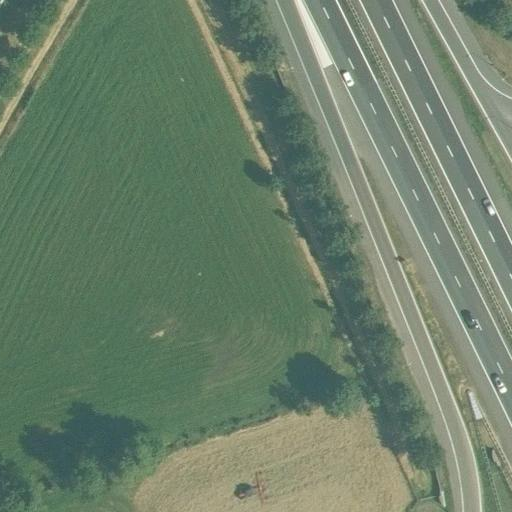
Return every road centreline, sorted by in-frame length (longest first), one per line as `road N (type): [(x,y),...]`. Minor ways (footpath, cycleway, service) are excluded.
road 1 (motorway): [(290,0),(458,438),(469,511)]
road 2 (motorway): [(318,0),(511,386)]
road 3 (motorway): [(511,252),(384,0)]
